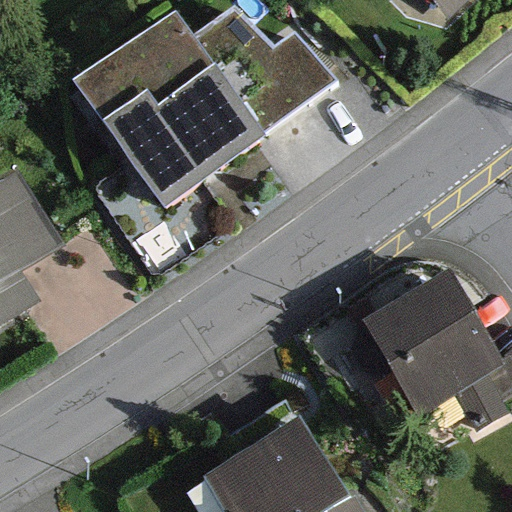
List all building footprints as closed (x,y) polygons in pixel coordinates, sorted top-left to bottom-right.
[(431,0),(447,17),(466,0),(431,0)] [(295,36),(272,54),(236,9),(198,40),(173,8),(73,89),(171,210),(331,81),(295,36)] [(0,328),(40,302),(21,273),(64,245),(14,170),(0,179),(0,328)] [(352,353),(364,374),(380,381),(393,375),(419,422),(507,374),(453,276),(366,323),(368,327),(354,335),(352,353)] [(355,511),(301,421),(198,482),(215,511),(355,511)]
